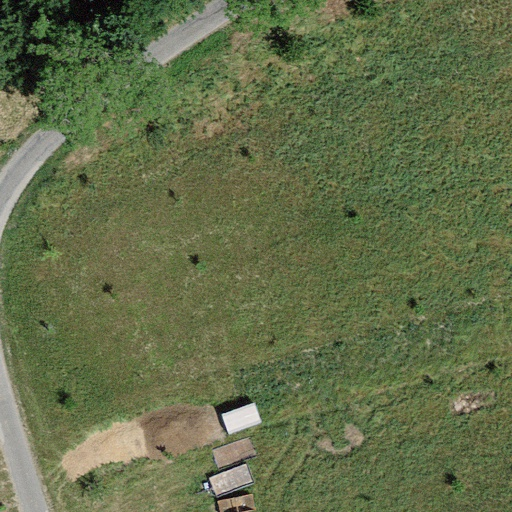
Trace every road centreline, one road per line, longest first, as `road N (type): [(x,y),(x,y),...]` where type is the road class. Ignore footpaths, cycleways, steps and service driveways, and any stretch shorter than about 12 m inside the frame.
road 1 (unclassified): [(0,199),(59,124),(237,0)]
road 2 (unclassified): [(42,511),(0,392)]
